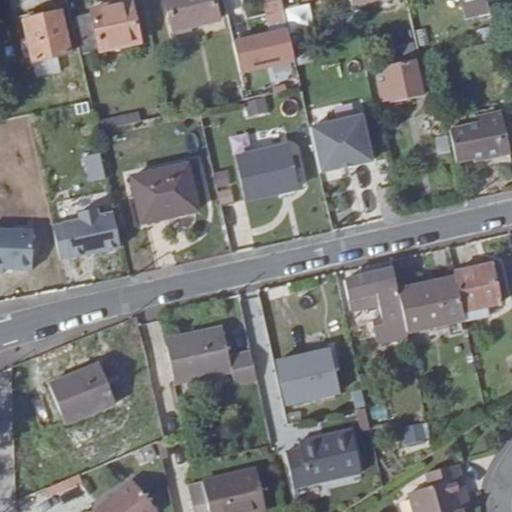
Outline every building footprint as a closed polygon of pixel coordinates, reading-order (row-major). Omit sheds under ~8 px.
[(100,49),(140,40),(129,0),(128,0),(90,9),(91,12),(77,15),(83,38),(97,35),(100,49)] [(167,0),(174,28),(217,18),(213,0),(167,0)] [(265,0),(268,12),(273,11),(290,84),(301,82),(293,48),(282,0),(265,0)] [(483,29),(492,27),(485,0),(473,0),(462,3),(465,19),(480,15),(483,29)] [(69,52),(60,10),(24,18),(33,60),(69,52)] [(294,23),(297,36),(311,33),(308,20),(294,23)] [(414,57),(379,65),(385,96),(390,95),(391,98),(422,91),(414,57)] [(241,84),(244,95),(264,90),(261,79),(241,84)] [(264,90),(244,95),(247,106),(267,101),(264,90)] [(450,129),(457,161),(509,149),(500,110),(482,114),(483,121),(450,129)] [(311,125),(321,170),(372,159),(362,114),(311,125)] [(0,121),(0,147),(8,148),(10,122),(0,121)] [(439,152),(450,149),(447,134),(436,135),(439,152)] [(288,144),(235,156),(245,199),(298,187),(288,144)] [(102,154),(85,156),(88,183),(106,181),(102,154)] [(186,163),(129,175),(138,218),(175,209),(175,214),(196,210),(186,163)] [(20,165),(19,180),(36,182),(37,166),(20,165)] [(376,189),(382,218),(399,214),(393,185),(376,189)] [(78,220),(52,225),(59,263),(123,251),(115,209),(78,216),(78,220)] [(0,272),(33,274),(35,228),(0,226),(0,272)] [(491,261),(453,270),(454,275),(462,310),(501,300),(491,261)] [(395,288),(390,265),(342,275),(349,307),(377,301),(380,315),(381,321),(371,323),(375,338),(379,341),(406,335),(405,332),(402,318),(395,288)] [(462,310),(454,275),(395,288),(402,318),(405,332),(464,318),(462,310)] [(255,375),(249,346),(227,351),(220,323),(166,335),(174,376),(229,365),(233,380),(255,375)] [(329,347),(276,360),(287,408),(340,395),(329,347)] [(49,379),(65,419),(114,399),(98,358),(49,379)] [(406,451),(431,445),(425,422),(401,428),(406,451)] [(292,488),(357,472),(347,430),(296,443),(298,451),(284,454),(292,488)] [(461,499),(468,496),(459,466),(426,475),(430,489),(412,494),(416,511),(465,511),(464,507),(461,499)] [(252,467),(186,482),(193,511),(249,511),(263,509),(252,467)] [(96,511),(161,511),(165,510),(138,477),(96,511)] [(471,506),(468,496),(461,499),(464,507),(471,506)]
